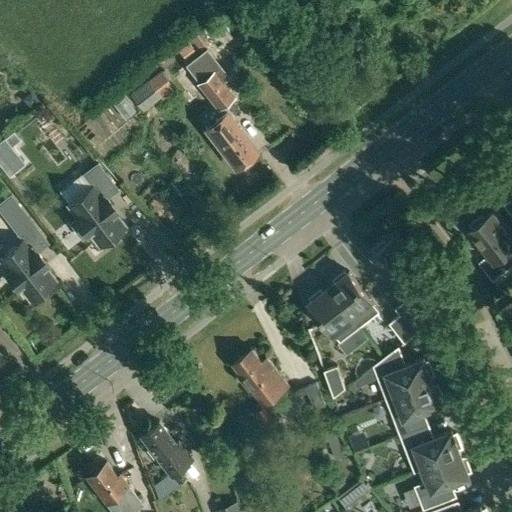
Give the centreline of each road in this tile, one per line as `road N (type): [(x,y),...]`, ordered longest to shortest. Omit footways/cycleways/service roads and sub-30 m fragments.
road 1 (primary): [(0,447),(511,51)]
road 2 (residential): [(511,372),(492,332),(440,352),(503,511)]
